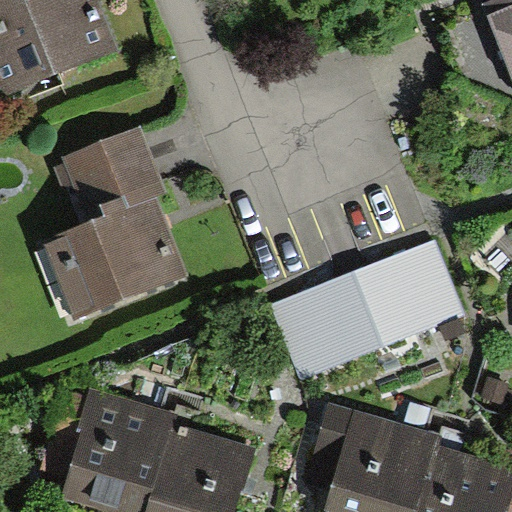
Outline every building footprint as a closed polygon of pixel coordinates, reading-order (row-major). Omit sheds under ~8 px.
[(0,0),(0,85),(5,99),(120,53),(100,1),(102,0),(0,0)] [(511,0),(496,0),(483,6),(511,77),(511,0)] [(76,316),(184,274),(162,217),(155,197),(167,192),(142,128),(65,158),(90,224),(47,240),(76,316)] [(463,312),(432,239),(270,309),(302,382),(463,312)] [(511,386),(488,377),(481,396),(504,405),(511,386)] [(63,499),(109,511),(148,511),(173,423),(177,412),(87,386),(85,393),(67,388),(57,421),(44,467),(70,474),(63,499)] [(328,511),(421,511),(440,448),(444,434),(330,401),(325,418),(306,484),(334,492),(328,511)] [(148,511),(236,511),(245,485),(257,450),(173,423),(148,511)] [(511,511),(511,468),(440,448),(421,511),(511,511)]
